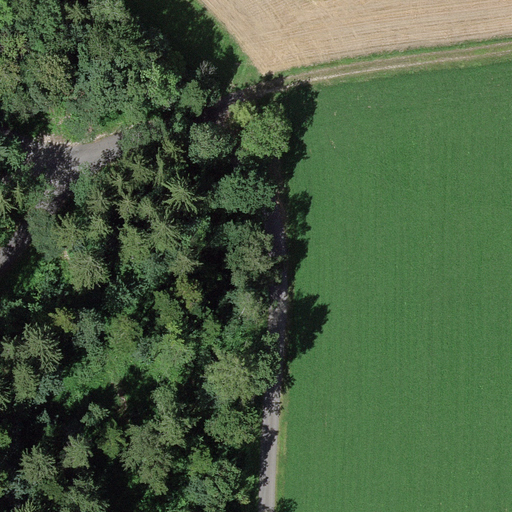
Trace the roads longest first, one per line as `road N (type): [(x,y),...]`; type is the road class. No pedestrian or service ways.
road 1 (unclassified): [(269,511),(283,285),(275,213),(245,159),(203,133),(104,148),(81,160),(0,258)]
road 2 (track): [(0,185),(81,160),(0,128)]
